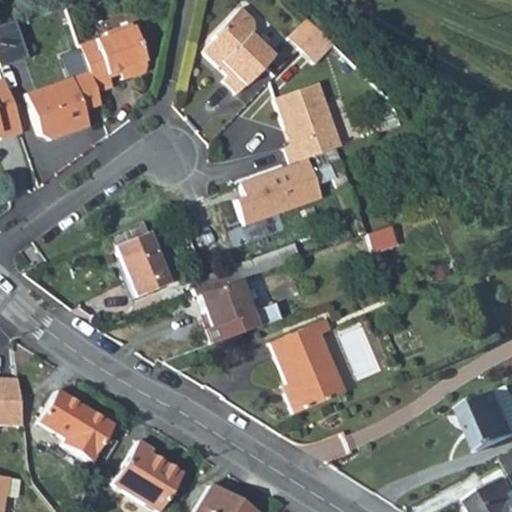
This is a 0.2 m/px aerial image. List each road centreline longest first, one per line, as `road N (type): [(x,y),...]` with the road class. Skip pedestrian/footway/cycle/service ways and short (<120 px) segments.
road 1 (tertiary): [(0,287),(125,384),(343,511)]
road 2 (residential): [(169,158),(135,159),(0,251)]
